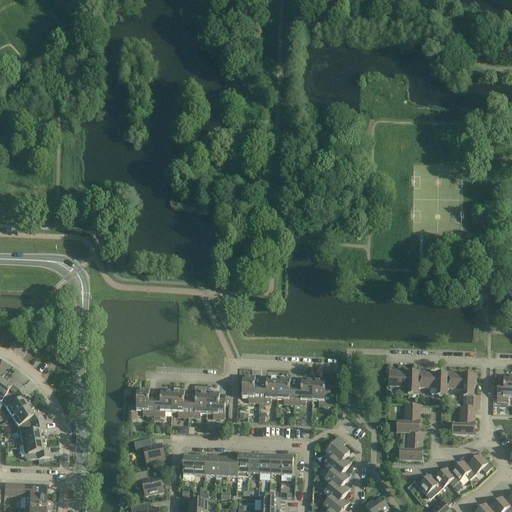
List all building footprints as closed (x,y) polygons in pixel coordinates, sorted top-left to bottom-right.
[(418,390),(418,375),(397,374),(397,372),(389,372),(389,389),(407,390),(407,397),(418,397),(419,390),(418,390)] [(418,375),(418,390),(419,390),(430,390),(436,391),(436,397),(436,398),(447,398),(448,391),(447,391),(447,376),(421,375),(418,375)] [(462,410),(477,410),(477,398),(474,398),(474,385),(476,385),(476,377),(447,376),(447,391),(448,391),(463,392),(462,409),(462,410)] [(511,399),(511,377),(504,378),(503,387),(497,387),(497,388),(497,391),(497,398),(497,404),(508,404),(508,400),(511,399)] [(259,406),(260,385),(255,385),(255,379),(243,378),(242,400),(248,400),(248,405),(259,406)] [(277,402),(278,380),(266,379),(266,386),(260,385),(259,406),(271,406),(271,401),(277,402)] [(294,407),(295,387),(290,387),(290,380),(278,380),(277,402),(284,402),(283,407),(294,407)] [(0,404),(4,407),(23,389),(15,383),(13,387),(4,381),(0,386),(0,404)] [(312,403),(313,381),(301,381),(301,387),(295,387),(294,407),(306,408),(306,403),(312,403)] [(313,381),(312,403),(319,404),(318,408),(330,409),(331,389),(325,388),(325,382),(313,381)] [(12,419),(30,408),(24,399),(28,397),(23,389),(4,407),(12,419)] [(137,391),(136,413),(143,413),(142,418),(154,418),(154,405),(155,398),(149,397),(149,391),(137,391)] [(154,405),(154,418),(165,419),(165,414),(171,414),(172,393),(160,392),(160,398),(155,398),(154,405)] [(172,393),(171,414),(178,415),(178,419),(188,420),(189,420),(189,407),(190,399),(184,399),(184,393),(172,393)] [(189,407),(189,420),(200,421),(200,416),(206,416),(207,394),(195,394),(195,400),(190,399),(189,407)] [(207,394),(206,416),(213,416),(213,421),(224,422),(225,410),(225,408),(225,401),(219,401),(220,395),(207,394)] [(419,435),(420,415),(421,415),(422,408),(405,407),(404,425),(397,424),(396,436),(407,436),(407,435),(419,436),(419,435)] [(19,432),(28,428),(44,422),(39,414),(36,417),(30,408),(12,419),(19,432)] [(477,410),(462,410),(462,409),(460,409),(459,427),(452,427),(452,437),(474,438),(475,417),(476,417),(477,410)] [(22,446),(43,442),(42,432),(46,432),(44,422),(28,428),(19,432),(22,446)] [(419,435),(419,436),(407,435),(407,436),(407,452),(399,452),(399,463),(422,464),(423,442),(424,442),(424,436),(419,436),(419,435)] [(346,446),(338,439),(325,455),(331,460),(332,460),(333,458),(341,464),(343,463),(344,461),(345,461),(350,454),(344,448),(346,446)] [(144,458),(146,467),(165,463),(162,446),(151,448),(149,441),(134,445),(137,457),(139,459),(144,458)] [(43,442),(22,446),(25,461),(38,461),(43,461),(50,459),(49,452),(45,453),(43,442)] [(474,462),(471,459),(469,462),(467,460),(463,463),(476,477),(482,472),(486,476),(492,470),(480,456),(474,462)] [(249,476),(249,457),(238,457),(238,462),(238,475),(238,479),(249,480),(249,476)] [(259,477),(260,458),(249,457),(249,476),(259,477)] [(270,477),(271,458),(260,458),(259,477),(270,477)] [(282,459),(271,458),(270,477),(281,478),(282,459)] [(342,476),(344,474),(349,468),(345,464),(343,463),(341,464),(333,458),(332,460),(331,460),(325,469),(331,473),(333,472),(340,478),(342,476)] [(194,478),(195,460),(184,459),(183,471),(183,477),(183,478),(194,478)] [(282,459),(281,478),(292,478),(293,467),(293,459),(282,459)] [(205,479),(206,460),(195,460),(194,478),(205,479)] [(216,479),(217,461),(206,460),(205,479),(216,479)] [(227,480),(227,461),(217,461),(216,479),(227,480)] [(227,461),(227,480),(238,480),(238,479),(238,475),(238,462),(227,461)] [(451,467),(447,470),(459,484),(460,483),(462,486),(467,481),(469,483),(476,477),(463,463),(457,469),(455,466),(454,467),(452,468),(451,467)] [(436,475),(434,474),(430,477),(443,491),(449,485),(453,490),(459,484),(447,470),(441,476),(438,473),(436,475)] [(324,482),(330,487),(331,487),(332,485),(340,491),(341,489),(343,488),(348,481),(344,478),(342,476),(340,478),(333,472),(331,473),(324,482)] [(143,490),(144,499),(164,495),(160,478),(149,481),(147,473),(132,477),(135,490),(138,491),(143,490)] [(419,482),(418,480),(414,484),(418,488),(417,489),(426,498),(432,492),(436,496),(443,491),(430,477),(424,482),(422,480),(419,482)] [(330,487),(323,495),(329,500),(330,500),(331,498),(339,505),(341,503),(342,501),(348,494),(343,491),(341,489),(340,491),(332,485),(331,487),(330,487)] [(458,485),(454,489),(458,494),(463,490),(458,485)] [(24,486),(23,499),(26,499),(25,511),(51,511),(51,505),(46,504),(46,487),(30,486),(24,486)] [(506,496),(502,499),(511,510),(511,496),(510,495),(508,497),(506,495),(506,496)] [(330,500),(329,500),(323,509),(326,511),(330,511),(331,511),(343,511),(347,508),(343,504),(341,503),(339,505),(331,498),(330,500)] [(452,506),(446,499),(441,503),(431,511),(432,511),(448,511),(447,510),(452,506)] [(492,500),(489,502),(485,506),(491,511),(511,511),(511,510),(502,499),(496,504),(492,500)] [(367,511),(389,511),(382,501),(374,506),(373,504),(366,509),(367,511)] [(279,511),(280,503),(261,502),(260,511),(279,511)] [(207,511),(208,504),(189,503),(188,511),(207,511)]
